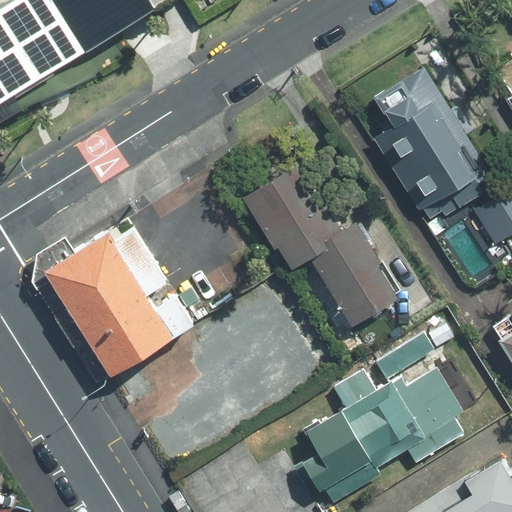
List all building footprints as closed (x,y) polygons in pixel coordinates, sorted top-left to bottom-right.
[(3,0),(0,2),(0,102),(166,0),(3,0)] [(511,201),(424,65),(360,105),(423,214),(457,195),(486,246),(511,230),(511,201)] [(284,167),(241,193),(289,272),(301,264),(344,334),(398,302),(350,224),(327,238),(284,167)] [(145,291),(166,278),(127,216),(45,266),(110,371),(191,320),(175,293),(154,306),(145,291)] [(511,319),(496,329),(511,355),(511,319)] [(244,414),(248,421),(295,393),(251,321),(205,349),(215,367),(164,398),(192,445),(244,414)] [(431,359),(305,426),(318,450),(294,463),(315,502),(465,422),(431,359)] [(511,511),(511,471),(501,451),(391,511),(511,511)] [(175,489),(164,496),(174,511),(188,511),(175,489)]
